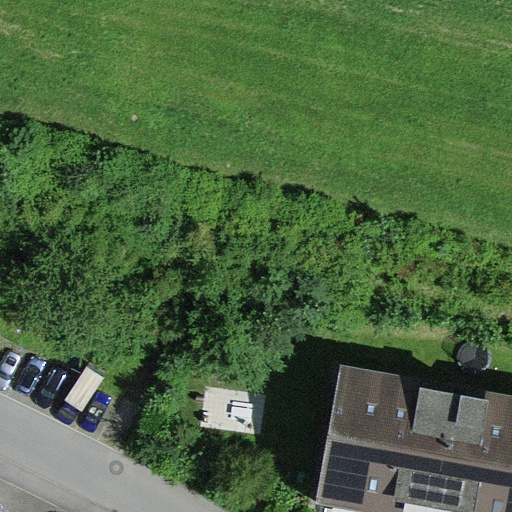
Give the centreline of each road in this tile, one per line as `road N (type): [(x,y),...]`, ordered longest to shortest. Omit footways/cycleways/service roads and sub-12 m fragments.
road 1 (motorway): [(0,92),(511,197)]
road 2 (motorway): [(511,93),(57,0)]
road 3 (residential): [(0,442),(133,511)]
